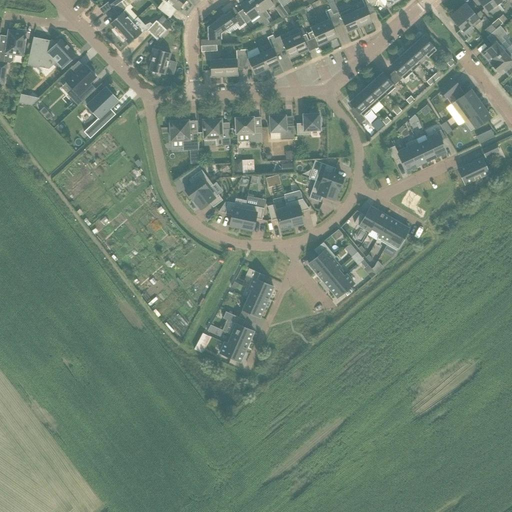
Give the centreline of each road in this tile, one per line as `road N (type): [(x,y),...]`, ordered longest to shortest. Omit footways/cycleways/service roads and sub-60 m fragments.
road 1 (residential): [(149,99),(161,170),(185,217),(222,240),(292,243)]
road 2 (residential): [(427,0),(325,92)]
road 3 (residential): [(325,92),(194,96)]
road 4 (residential): [(242,374),(294,265)]
